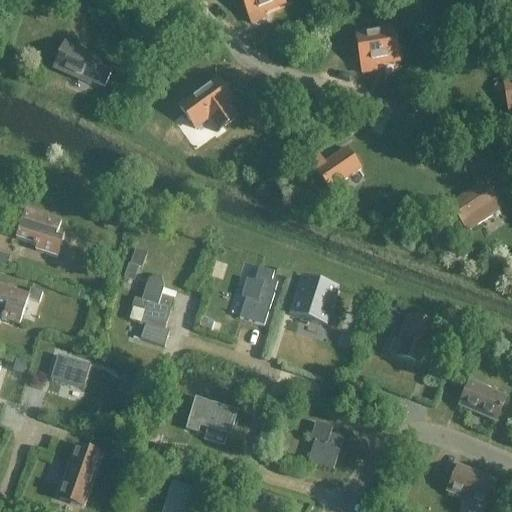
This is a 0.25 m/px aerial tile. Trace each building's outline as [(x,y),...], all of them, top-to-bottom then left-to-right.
[(282,0),(240,0),(251,25),(264,19),(262,13),(284,4),(282,0)] [(393,30),(366,34),(355,36),(361,75),(377,72),(375,66),(398,62),(393,30)] [(63,45),(52,69),(90,85),(91,83),(104,88),(110,74),(97,68),(100,62),(63,45)] [(511,78),(502,80),(508,115),(511,113),(511,78)] [(215,82),(178,108),(194,130),(207,121),(215,134),(235,120),(226,107),(231,104),(215,82)] [(323,167),(322,166),(317,158),(310,163),(330,193),(338,187),(338,186),(360,171),(346,150),(329,161),(330,162),(323,167)] [(467,234),(482,224),(498,214),(480,186),(464,196),(465,198),(458,202),(457,201),(449,207),(467,234)] [(24,212),(15,240),(32,246),(32,247),(36,248),(35,252),(56,259),(63,236),(56,234),(60,223),(24,212)] [(263,328),(273,296),(277,285),(270,283),(273,274),(257,269),(253,283),(246,281),(241,297),(245,299),(238,320),(263,328)] [(145,304),(139,325),(145,327),(140,342),(163,349),(168,334),(164,332),(174,301),(161,297),(163,291),(160,279),(147,281),(146,286),(141,303),(145,304)] [(300,279),(288,317),(319,327),(325,308),(332,310),(338,291),(300,279)] [(0,319),(19,326),(28,297),(0,288),(0,319)] [(408,319),(394,356),(423,367),(437,330),(408,319)] [(82,392),(89,368),(57,357),(49,382),(82,392)] [(495,423),(505,400),(468,384),(458,407),(495,423)] [(229,437),(237,413),(193,399),(186,424),(229,437)] [(333,472),(343,440),(330,436),(331,430),(315,424),(310,441),(314,443),(307,464),(333,472)] [(82,508),(91,481),(100,456),(76,448),(58,500),(82,508)] [(452,481),(447,493),(465,500),(459,511),(482,511),(484,508),(494,485),(485,481),(457,469),(452,481)] [(188,511),(196,491),(171,483),(161,511),(188,511)]
